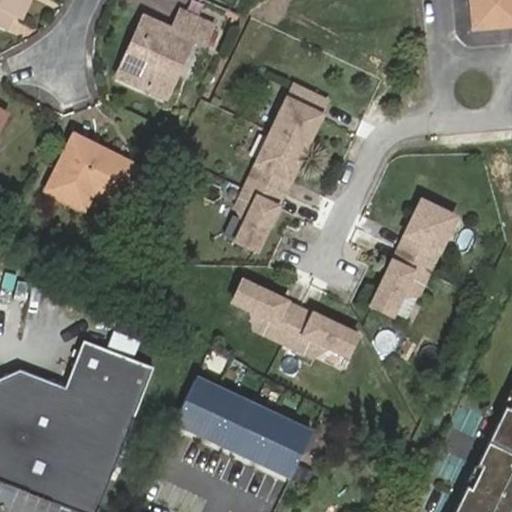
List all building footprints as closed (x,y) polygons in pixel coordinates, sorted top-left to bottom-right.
[(16,0),(0,0),(0,32),(5,35),(13,18),(10,16),(16,0)] [(30,0),(16,0),(10,16),(13,18),(21,22),(30,0)] [(511,0),(466,0),(469,34),(511,28),(511,0)] [(142,26),(134,43),(141,48),(127,80),(149,91),(145,101),(163,109),(191,49),(201,54),(211,34),(177,19),(168,39),(142,26)] [(141,48),(134,43),(114,86),(145,101),(149,91),(127,80),(141,48)] [(239,245),(258,254),(328,105),(295,89),(239,209),(247,226),(239,245)] [(75,195),(92,203),(118,216),(138,174),(76,144),(48,203),(66,212),(75,195)] [(83,220),(92,203),(75,195),(66,212),(83,220)] [(458,219),(425,204),(376,308),(396,317),(405,298),(423,294),(458,219)] [(362,339),(244,285),(235,305),(254,314),(259,333),(316,359),(334,350),(353,359),(362,339)] [(0,381),(0,486),(60,511),(96,511),(150,377),(79,347),(61,393),(16,375),(0,381)] [(313,429),(198,376),(175,424),(290,478),(313,429)] [(509,511),(511,506),(511,397),(455,511),(509,511)] [(234,491),(253,486),(249,471),(230,475),(234,491)]
